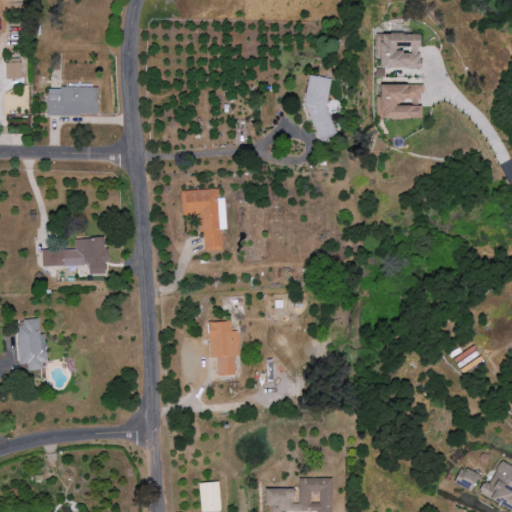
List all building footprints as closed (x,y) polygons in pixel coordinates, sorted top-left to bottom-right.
[(419,33),(377,33),(376,68),(419,68),(419,33)] [(5,79),(21,78),(20,62),(4,62),(5,79)] [(421,118),(421,103),(421,84),(377,84),(377,118),(421,118)] [(47,87),(46,115),(97,115),(97,87),(47,87)] [(41,267),(87,265),(87,273),(104,272),(104,263),(106,263),(105,237),(74,238),(74,248),(41,250),(41,267)] [(45,369),(44,333),(39,333),(38,320),(16,321),(18,363),(27,363),(28,370),(45,369)] [(206,322),(207,357),(214,357),(215,375),(233,375),(232,356),(238,356),(237,330),(231,330),(230,321),(206,322)] [(511,465),(498,459),(481,493),(511,508),(511,465)] [(471,490),(478,474),(459,466),(453,483),(471,490)] [(331,511),(332,478),(297,478),(297,502),(292,502),(292,488),(263,488),(262,505),(272,505),(272,511),(331,511)] [(218,482),(199,483),(200,511),(220,510),(218,482)]
